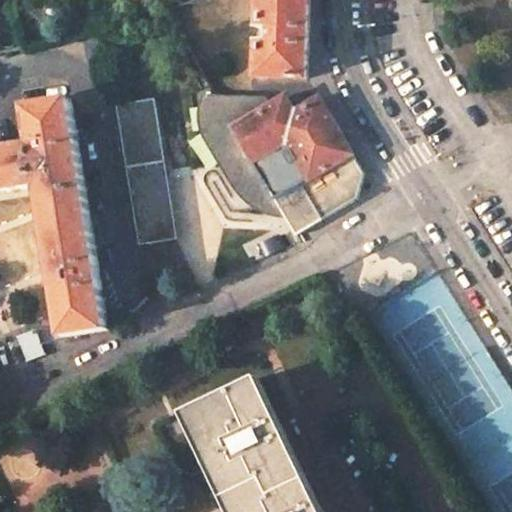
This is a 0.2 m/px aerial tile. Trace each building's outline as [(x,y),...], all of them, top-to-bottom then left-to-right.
[(125,0),(129,19),(153,13),(150,0),(125,0)] [(260,77),(308,79),(310,0),(262,0),(261,30),(271,30),(270,41),(261,41),(260,77)] [(289,221),(297,235),(299,234),(358,199),(365,174),(339,130),(320,99),(307,106),(296,113),(287,97),(271,106),(267,99),(204,97),(199,109),(198,118),(198,125),(201,133),(203,140),(235,192),(246,205),(255,212),(267,217),(289,221)] [(63,337),(109,330),(72,99),(26,107),(32,144),(0,149),(0,193),(39,187),(43,213),(53,271),(63,337)] [(154,101),(120,106),(130,167),(164,162),(154,101)] [(142,243),(176,238),(164,162),(130,167),(142,243)] [(323,511),(259,378),(185,414),(229,507),(231,511),(323,511)]
